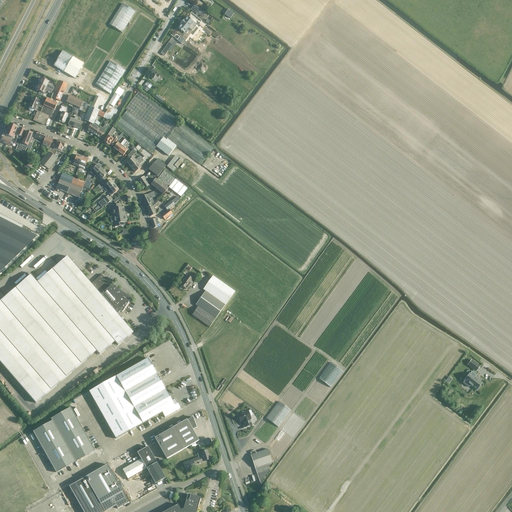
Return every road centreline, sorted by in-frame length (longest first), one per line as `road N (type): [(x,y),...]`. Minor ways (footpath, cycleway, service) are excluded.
road 1 (residential): [(2,112),(95,152),(121,175),(143,229),(126,262)]
road 2 (secondary): [(227,463),(175,320),(126,262)]
road 3 (secondary): [(126,262),(7,186)]
road 4 (tertiary): [(2,112),(58,0)]
